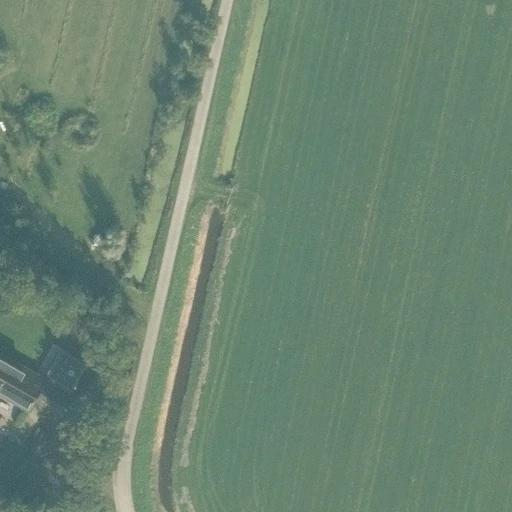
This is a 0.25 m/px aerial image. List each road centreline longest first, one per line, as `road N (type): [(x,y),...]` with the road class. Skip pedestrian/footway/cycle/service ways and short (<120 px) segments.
road 1 (unclassified): [(226,0),(122,463),(126,511)]
road 2 (track): [(154,316),(0,203)]
